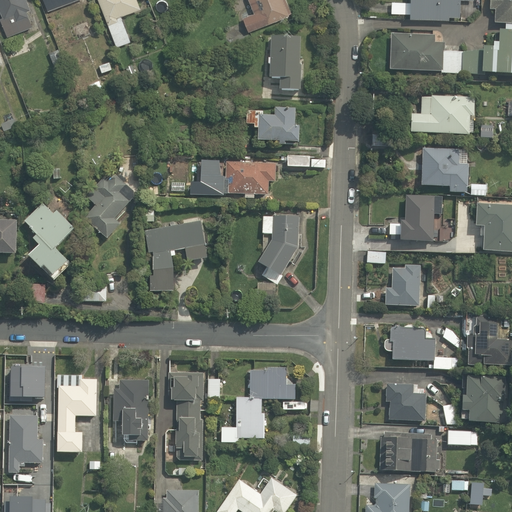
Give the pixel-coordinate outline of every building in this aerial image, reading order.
[(23,0),(0,0),(0,13),(8,35),(33,26),(23,0)] [(42,0),(48,12),(74,0),(42,0)] [(99,0),(117,46),(129,41),(119,15),(141,6),(138,0),(99,0)] [(250,0),(253,5),(239,11),(247,32),(288,16),(281,0),(250,0)] [(411,0),(412,2),(390,1),(389,13),(410,13),(410,19),(449,20),(449,15),(461,16),(461,0),(411,0)] [(505,29),(511,29),(511,0),(489,0),(489,13),(493,13),(493,22),(505,22),(505,29)] [(511,29),(505,29),(493,29),(493,51),(440,50),(440,70),(459,70),(458,79),(484,80),(484,73),(511,74),(511,29)] [(440,70),(440,50),(440,42),(436,42),(436,34),(392,33),(391,69),(440,70)] [(302,38),(271,36),(269,78),(278,78),(277,87),(300,88),(302,38)] [(474,97),(423,95),(423,113),(408,112),(407,132),(472,135),(474,97)] [(193,98),(172,96),(171,111),(192,112),(193,98)] [(272,117),(260,115),(256,141),(285,146),(286,142),(297,144),(299,126),(293,125),(296,109),(274,104),(272,117)] [(381,133),(371,133),(371,144),(381,145),(381,133)] [(486,185),(468,184),(469,149),(424,148),(423,186),(449,186),(449,192),(464,192),(464,198),(486,198),(486,185)] [(308,156),(283,155),(283,166),(307,167),(308,156)] [(276,162),(223,162),(224,185),(229,185),(229,194),(268,194),(268,181),(276,181),(276,162)] [(110,184),(102,177),(93,188),(97,191),(88,202),(96,208),(85,221),(107,239),(119,224),(114,219),(133,196),(122,187),(125,183),(116,176),(110,184)] [(439,195),(405,194),(404,220),(399,220),(398,241),(432,242),(433,216),(438,216),(439,195)] [(57,201),(52,196),(23,220),(34,234),(30,238),(37,246),(26,255),(38,270),(42,266),(53,279),(71,265),(55,246),(73,231),(66,222),(77,214),(63,197),(57,201)] [(511,205),(476,204),(475,226),(483,226),(482,250),(511,251),(511,205)] [(298,217),(260,214),(259,234),(273,234),(273,242),(258,264),(279,278),(291,260),(296,263),(303,252),(297,247),(298,217)] [(0,253),(17,254),(17,220),(0,219),(0,253)] [(201,223),(147,226),(151,290),(173,288),(171,264),(203,262),(201,223)] [(387,251),(367,249),(366,262),(386,264),(387,251)] [(417,307),(420,264),(406,263),(405,269),(395,268),(393,289),(385,288),(384,304),(417,307)] [(46,285),(28,284),(27,303),(45,304),(46,285)] [(485,322),(486,316),(469,315),(468,366),(511,367),(511,361),(511,338),(506,338),(506,322),(485,322)] [(403,327),(399,327),(399,325),(394,324),(394,326),(391,327),(390,329),(389,339),(387,339),(385,340),(383,343),(384,348),(386,352),(391,352),(391,360),(433,361),(434,361),(434,357),(435,338),(432,338),(431,336),(430,333),(427,332),(426,331),(425,329),(423,328),(416,328),(412,325),(408,325),(403,327)] [(448,327),(441,337),(456,347),(463,337),(448,327)] [(52,350),(36,351),(37,381),(53,380),(52,350)] [(452,364),(452,358),(434,357),(434,361),(433,361),(432,369),(458,370),(458,364),(452,364)] [(286,368),(248,367),(248,397),(235,397),(235,427),(220,427),(219,442),(239,442),(239,437),(264,438),(264,414),(261,414),(261,399),(295,399),(295,384),(286,384),(286,368)] [(170,404),(176,404),(176,459),(199,459),(200,404),(196,404),(196,385),(201,385),(201,370),(170,369),(170,404)] [(508,377),(467,373),(462,420),(499,424),(501,411),(504,412),(508,377)] [(73,385),(59,385),(56,454),(81,455),(82,431),(74,431),(75,416),(94,417),(96,376),(73,375),(73,385)] [(219,378),(208,377),(207,400),(219,400),(219,378)] [(145,380),(120,380),(121,388),(114,388),(114,424),(120,424),(120,438),(134,438),(134,443),(146,443),(145,380)] [(426,383),(392,382),(390,419),(425,420),(426,383)] [(454,403),(442,405),(446,424),(459,425),(454,403)] [(37,415),(11,414),(10,473),(17,473),(17,468),(32,468),(32,462),(42,462),(42,438),(37,438),(37,415)] [(448,426),(447,445),(477,446),(478,436),(470,436),(471,427),(448,426)] [(436,429),(382,427),(380,471),(434,473),(436,429)] [(307,434),(291,435),(292,447),(308,445),(307,434)] [(101,460),(87,460),(87,470),(101,470),(101,460)] [(258,493),(238,480),(215,511),(271,511),(273,511),(274,511),(284,511),(297,493),(271,475),(258,493)] [(468,480),(451,479),(451,490),(468,490),(468,480)] [(485,495),(486,487),(479,486),(479,482),(469,481),(467,494),(485,495)] [(407,511),(408,486),(377,485),(376,507),(366,507),(365,511),(407,511)] [(153,511),(198,511),(199,491),(164,490),(164,498),(154,497),(153,511)] [(4,501),(3,511),(49,511),(49,498),(32,498),(32,495),(9,495),(9,501),(4,501)]
